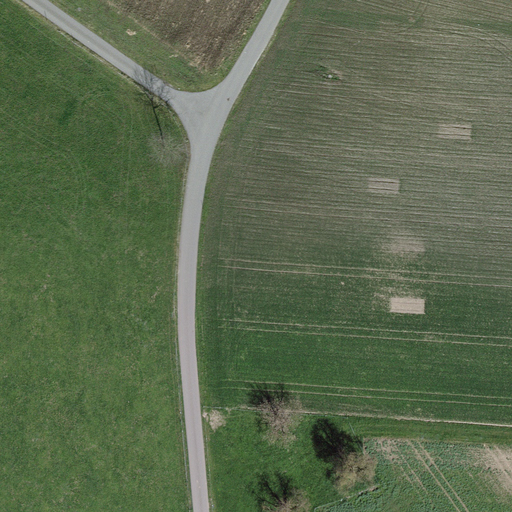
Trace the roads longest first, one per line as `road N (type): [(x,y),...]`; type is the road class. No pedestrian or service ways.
road 1 (track): [(201,511),(185,284),(211,107)]
road 2 (track): [(211,107),(57,0)]
road 3 (track): [(211,107),(275,0)]
